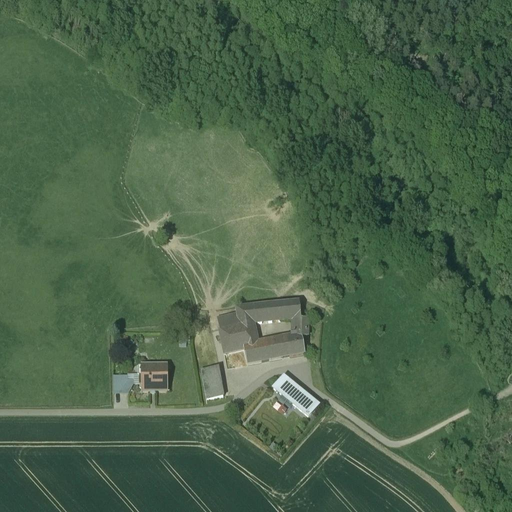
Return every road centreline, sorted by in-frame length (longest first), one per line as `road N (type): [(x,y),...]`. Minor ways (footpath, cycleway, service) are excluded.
road 1 (unclassified): [(332,403),(273,365),(221,401),(0,409)]
road 2 (track): [(346,0),(388,44),(511,138)]
road 3 (track): [(511,390),(403,444),(380,439),(332,403)]
